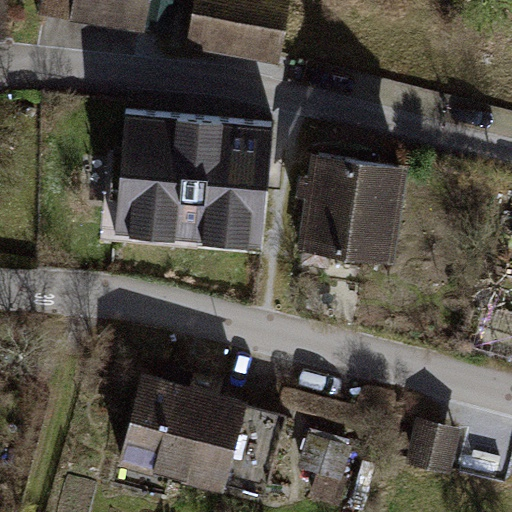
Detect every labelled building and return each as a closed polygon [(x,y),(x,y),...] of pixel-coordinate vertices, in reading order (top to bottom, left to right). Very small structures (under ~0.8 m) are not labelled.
[(153,0),(41,0),(40,12),(148,30),(153,0)] [(288,0),(194,0),(187,45),(281,58),(288,0)] [(275,119),(124,103),(111,235),(263,246),(275,119)] [(408,160),(313,146),(297,242),(393,257),(408,160)] [(287,412),(141,369),(118,451),(264,493),(287,412)] [(461,423),(416,413),(406,460),(450,471),(461,423)]
